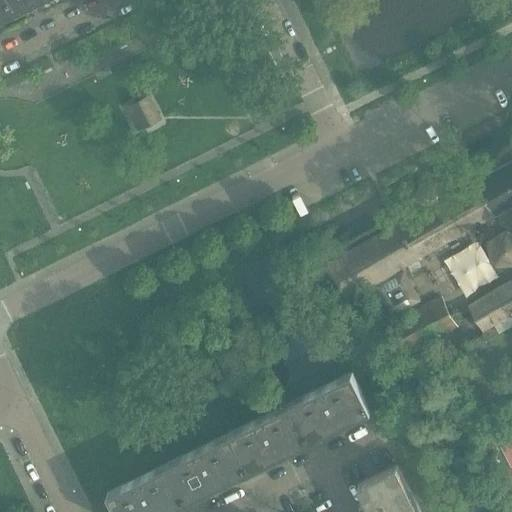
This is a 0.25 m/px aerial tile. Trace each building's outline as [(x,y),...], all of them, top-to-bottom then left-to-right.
[(0,0),(0,20),(41,0),(0,0)] [(164,121),(152,94),(131,103),(143,130),(164,121)] [(400,267),(511,203),(511,147),(504,152),(509,161),(437,202),(439,195),(436,187),(426,183),(418,188),(415,196),(420,204),(429,207),(328,264),(347,298),(372,283),(390,314),(418,298),(400,267)] [(511,228),(487,238),(497,267),(511,261),(511,228)] [(511,281),(468,307),(481,330),(492,324),(499,335),(511,327),(511,281)] [(456,326),(451,317),(441,297),(391,322),(406,351),(456,326)] [(371,409),(353,371),(291,401),(310,439),(371,409)] [(310,439),(291,401),(230,432),(249,470),(310,439)] [(249,470),(230,432),(169,462),(188,500),(249,470)] [(163,511),(188,500),(169,462),(108,492),(117,511),(163,511)] [(420,511),(397,464),(358,483),(372,511),(420,511)]
